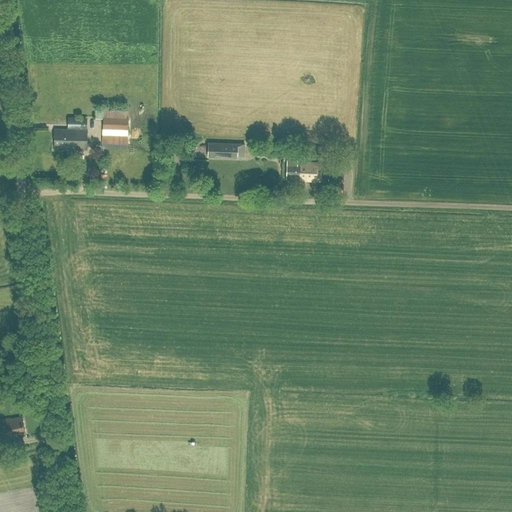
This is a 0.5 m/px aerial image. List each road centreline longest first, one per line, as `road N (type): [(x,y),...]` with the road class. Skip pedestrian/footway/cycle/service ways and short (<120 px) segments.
road 1 (track): [(21,191),(511,207)]
road 2 (unclassified): [(63,511),(0,25)]
